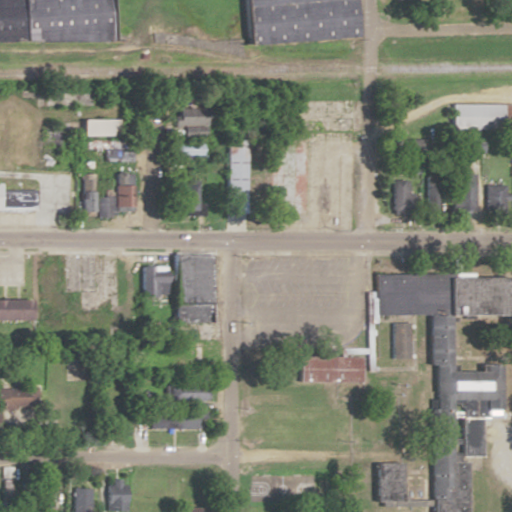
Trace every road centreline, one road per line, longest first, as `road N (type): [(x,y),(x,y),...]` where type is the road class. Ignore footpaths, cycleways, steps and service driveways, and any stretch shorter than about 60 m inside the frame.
road 1 (tertiary): [(511,242),(0,241)]
road 2 (residential): [(376,456),(0,456)]
road 3 (residential): [(227,511),(225,241)]
road 4 (residential): [(361,242),(366,0)]
road 5 (residential): [(22,241),(34,74)]
road 6 (residential): [(511,26),(367,28)]
